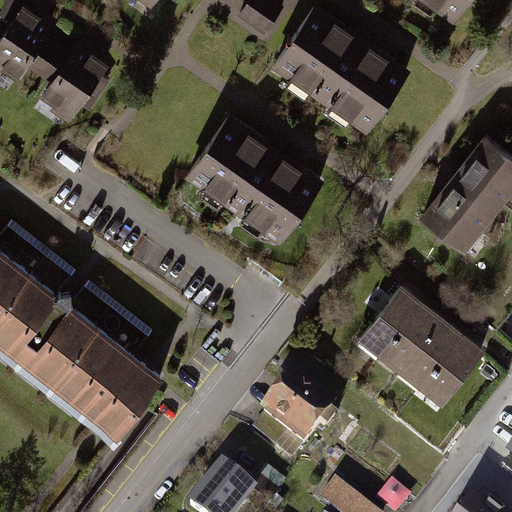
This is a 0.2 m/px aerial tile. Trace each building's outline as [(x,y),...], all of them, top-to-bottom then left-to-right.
[(283,5),(276,0),(250,0),(240,15),(265,32),(283,5)] [(470,0),(418,0),(453,24),(470,0)] [(415,70),(318,2),(273,65),(370,133),(415,70)] [(39,74),(60,44),(48,36),(60,20),(43,8),(39,13),(25,3),(0,38),(0,74),(0,75),(4,70),(19,80),(28,67),(39,74)] [(103,75),(111,64),(95,52),(98,47),(83,36),(72,52),(60,44),(39,74),(51,83),(42,96),(55,105),(51,110),(70,122),(82,104),(91,109),(111,80),(103,75)] [(283,242),(327,179),(231,112),(187,176),(283,242)] [(511,194),(511,154),(487,134),(419,214),(464,251),(511,194)] [(0,343),(101,422),(118,435),(163,376),(153,367),(65,299),(0,247),(0,343)] [(381,357),(425,300),(404,284),(360,340),(381,357)] [(403,373),(447,317),(425,300),(381,357),(403,373)] [(424,390),(468,333),(447,317),(403,373),(424,390)] [(445,406),(489,350),(468,333),(424,390),(445,406)] [(338,409),(293,374),(261,416),(305,451),(338,409)] [(245,511),(259,495),(223,465),(189,506),(196,511),(245,511)] [(380,511),(331,475),(312,501),(326,511),(380,511)] [(379,496),(400,511),(415,491),(394,475),(379,496)] [(492,511),(469,494),(455,511),(492,511)]
